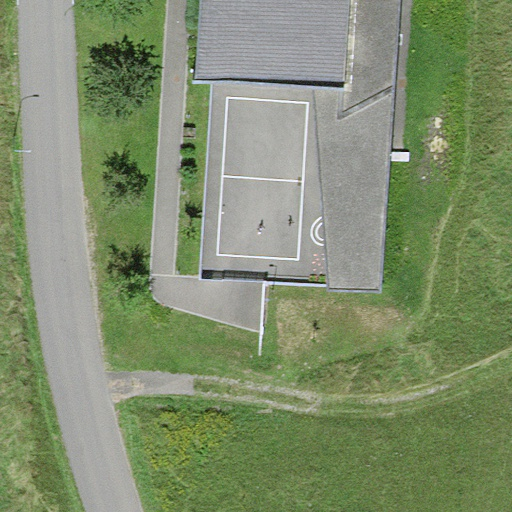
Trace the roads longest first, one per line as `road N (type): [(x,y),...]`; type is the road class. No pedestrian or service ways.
road 1 (tertiary): [(46,0),(71,342),(115,511)]
road 2 (track): [(81,394),(138,379),(328,397),(411,394),(511,367)]
